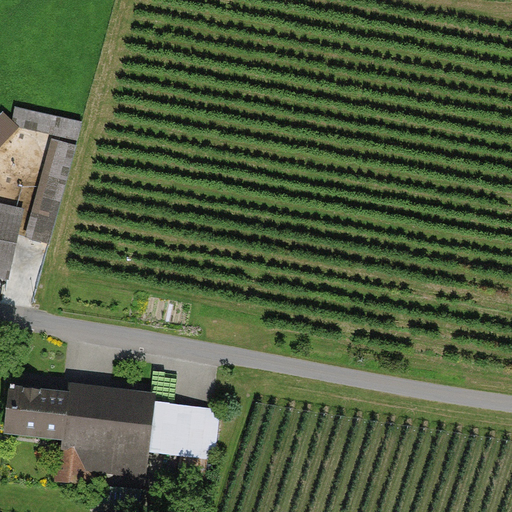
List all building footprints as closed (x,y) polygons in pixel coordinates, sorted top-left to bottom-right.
[(84,120),(15,103),(9,127),(26,131),(78,145),(84,120)] [(0,147),(15,137),(4,120),(0,122),(0,147)] [(76,149),(49,142),(24,239),(51,246),(76,149)] [(0,275),(6,277),(23,208),(0,202),(0,275)] [(60,395),(0,387),(0,432),(55,439),(60,395)] [(144,475),(152,396),(67,387),(59,466),(144,475)]
